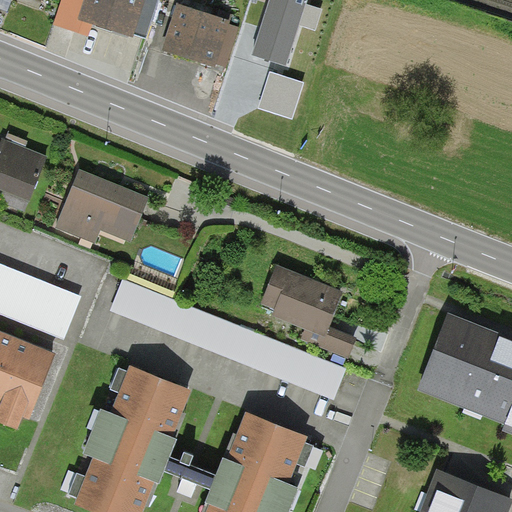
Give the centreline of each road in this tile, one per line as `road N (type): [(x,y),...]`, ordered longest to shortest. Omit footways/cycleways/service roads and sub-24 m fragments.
road 1 (primary): [(0,66),(432,236)]
road 2 (residential): [(432,236),(322,511)]
